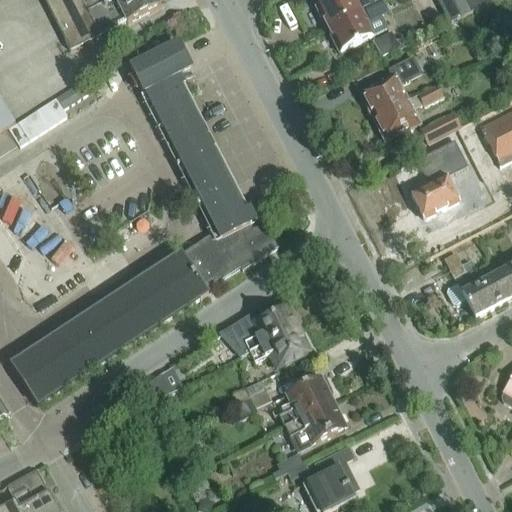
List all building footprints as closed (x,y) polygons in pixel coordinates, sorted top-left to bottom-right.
[(44,0),(72,54),(127,26),(128,28),(162,10),(156,0),(44,0)] [(335,0),(317,9),(329,33),(384,5),(381,0),(335,0)] [(394,0),(387,4),(390,10),(397,6),(394,0)] [(435,0),(449,27),(460,22),(448,0),(435,0)] [(462,0),(448,0),(460,22),(470,17),(462,0)] [(462,0),(470,17),(481,11),(475,0),(462,0)] [(488,0),(475,0),(481,11),(491,6),(488,0)] [(390,16),(384,5),(329,33),(341,56),(373,40),(367,28),(390,16)] [(390,36),(371,46),(380,62),(398,52),(390,36)] [(123,294),(12,367),(39,409),(210,297),(207,293),(242,271),(245,274),(279,250),(268,227),(253,231),(252,228),(258,224),(252,211),(246,214),(178,85),(191,79),(188,75),(192,73),(178,46),(131,70),(144,97),(146,96),(177,155),(172,157),(212,237),(183,256),(182,255),(123,294)] [(400,90),(411,85),(410,84),(421,78),(414,64),(390,76),(394,83),(362,99),(373,120),(407,104),(400,90)] [(19,129),(0,100),(0,163),(19,151),(10,137),(12,135),(22,152),(70,121),(66,115),(91,99),(83,87),(19,129)] [(408,105),(407,104),(373,120),(386,146),(420,129),(413,116),(424,110),(425,112),(445,102),(438,89),(420,99),(408,105)] [(511,115),(407,169),(412,171),(415,172),(418,174),(420,175),(422,176),(424,178),(427,182),(429,185),(431,187),(432,189),(412,199),(424,224),(459,207),(462,214),(485,202),(476,184),(511,165),(511,115)] [(451,117),(417,135),(426,151),(459,134),(451,117)] [(0,202),(8,205),(6,210),(19,214),(28,187),(16,183),(17,182),(3,177),(0,187),(0,202)] [(36,213),(22,231),(45,249),(59,231),(36,213)] [(462,270),(456,258),(444,264),(454,283),(466,277),(462,270)] [(481,287),(470,266),(462,270),(466,277),(473,291),(462,297),(459,291),(449,296),(448,299),(453,308),(457,309),(466,304),(475,322),(508,304),(495,279),(481,287)] [(511,270),(495,279),(508,304),(511,302),(511,270)] [(286,308),(254,324),(252,318),(221,339),(242,360),(250,356),(298,332),(286,308)] [(277,371),(310,355),(298,332),(250,356),(254,365),(270,358),(277,371)] [(484,362),(478,367),(483,373),(489,368),(484,362)] [(147,388),(148,389),(138,395),(148,411),(172,395),(161,378),(147,388)] [(511,381),(503,396),(505,397),(503,401),(504,405),(511,410),(511,381)] [(285,431),(332,407),(326,394),(328,391),(325,385),(322,384),(320,382),(288,397),(295,413),(280,420),(285,431)] [(261,385),(245,393),(250,402),(264,395),(266,394),(261,385)] [(248,405),(229,415),(236,429),(256,419),(254,415),(270,407),(264,395),(250,402),(248,404),(248,405)] [(289,440),(294,438),(300,453),(344,432),(342,428),(345,425),(341,418),(337,417),(332,407),(285,431),(289,440)] [(316,466),(322,478),(302,488),(314,511),(333,511),(340,509),(341,511),(343,511),(351,511),(352,511),(354,510),(355,508),(356,506),(355,503),(355,501),(352,496),(357,494),(344,468),(353,463),(347,451),(316,466)] [(297,459),(274,471),(280,481),(302,469),(297,459)] [(16,504),(2,511),(49,511),(57,508),(37,473),(8,489),(16,504)] [(198,511),(212,511),(214,505),(200,503),(198,511)]
